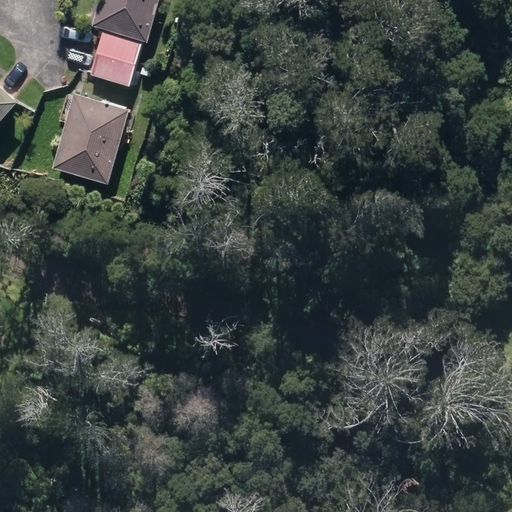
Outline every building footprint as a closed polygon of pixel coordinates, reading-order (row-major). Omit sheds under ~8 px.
[(98,55),(136,66),(143,43),(147,44),(160,0),(99,0),(91,28),(104,32),(98,55)] [(129,89),(136,66),(98,55),(91,77),(129,89)] [(0,124),(18,105),(0,87),(0,124)] [(52,169),(108,186),(130,111),(74,95),(52,169)] [(0,167),(10,171),(13,163),(4,159),(0,167)]
